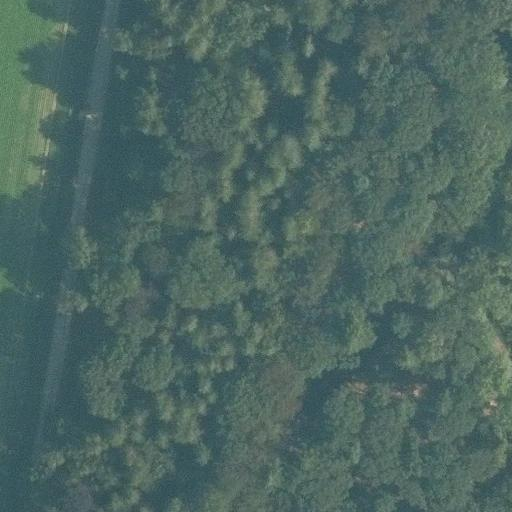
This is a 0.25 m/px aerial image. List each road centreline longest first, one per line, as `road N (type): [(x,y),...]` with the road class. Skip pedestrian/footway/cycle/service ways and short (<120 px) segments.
road 1 (track): [(225,511),(386,0)]
road 2 (track): [(27,511),(108,0)]
